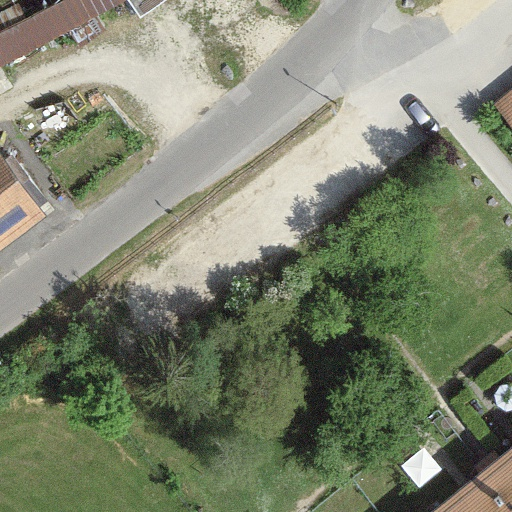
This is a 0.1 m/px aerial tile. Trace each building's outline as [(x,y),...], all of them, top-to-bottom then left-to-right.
[(50,0),(0,22),(0,58),(130,0),(50,0)] [(511,80),(492,97),(511,122),(511,80)] [(0,174),(0,231),(27,212),(0,174)] [(511,511),(511,435),(435,499),(445,511),(511,511)] [(445,511),(435,499),(419,511),(445,511)]
